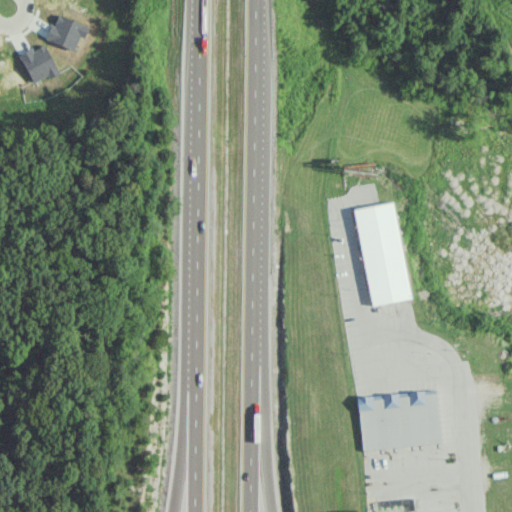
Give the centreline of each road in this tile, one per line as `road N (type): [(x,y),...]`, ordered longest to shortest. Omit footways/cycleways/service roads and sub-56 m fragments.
road 1 (motorway): [(249,511),(253,0)]
road 2 (motorway): [(198,0),(194,511)]
road 3 (motorway): [(270,511),(251,332)]
road 4 (residential): [(473,511),(458,369),(436,345)]
road 5 (motorway): [(195,365),(172,511)]
